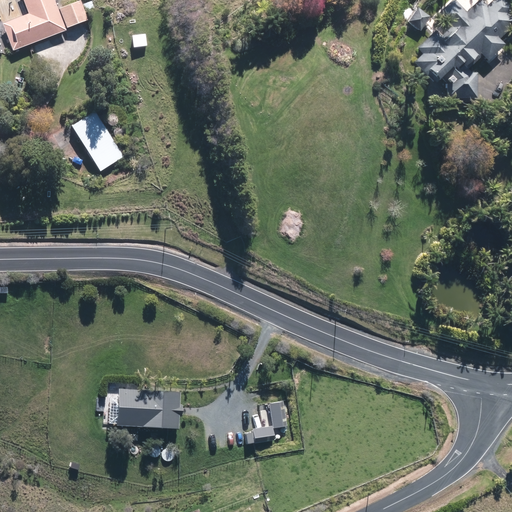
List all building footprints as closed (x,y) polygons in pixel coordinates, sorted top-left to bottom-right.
[(11,50),(65,30),(55,3),(53,0),(21,0),(26,13),(1,23),(11,50)] [(87,20),(79,0),(77,0),(58,7),(66,28),(87,20)] [(90,0),(81,4),(84,10),(94,7),(91,0),(90,0)] [(511,8),(504,0),(490,0),(485,5),(480,0),(476,0),(465,11),(454,0),(449,0),(436,13),(449,27),(439,35),(434,30),(415,47),(421,53),(413,61),(434,83),(440,78),(445,83),(445,97),(475,97),(475,72),(470,72),(466,68),(480,55),(486,60),(503,44),(498,38),(508,29),(511,28),(511,12),(508,13),(511,8)] [(406,22),(418,30),(428,16),(415,7),(406,22)] [(69,125),(98,171),(123,155),(93,109),(69,125)] [(171,155),(162,155),(163,168),(172,168),(171,155)] [(119,387),(116,424),(179,427),(180,412),(183,413),(183,403),(180,403),(181,390),(119,387)] [(109,396),(97,395),(97,410),(108,411),(109,396)] [(287,425),(283,401),(269,403),(272,425),(252,427),(254,442),(275,439),(274,427),(287,425)]
